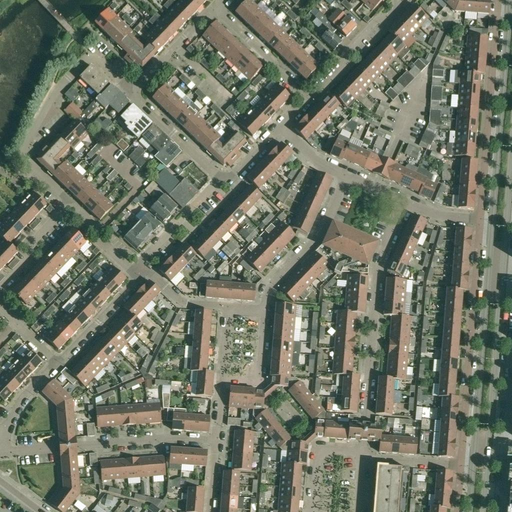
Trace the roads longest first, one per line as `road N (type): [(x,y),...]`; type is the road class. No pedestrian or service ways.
road 1 (residential): [(362,452),(378,264),(405,202)]
road 2 (residential): [(479,219),(460,465)]
road 3 (residential): [(509,0),(496,14),(479,219)]
road 4 (tertiary): [(510,0),(492,220)]
road 5 (residential): [(3,453),(215,440)]
road 6 (residential): [(70,203),(25,159),(25,144),(52,93),(93,52)]
road 7 (tertiary): [(488,278),(475,440)]
road 8 (tertiary): [(488,441),(501,279)]
road 9 (residential): [(265,310),(271,284),(315,241),(346,175)]
road 10 (unknown): [(371,186),(436,57)]
road 11 (residential): [(306,99),(398,0)]
road 12 (residential): [(215,440),(227,308)]
road 13 (tertiary): [(501,279),(511,150)]
road 14 (residential): [(306,99),(216,7)]
road 15 (residential): [(502,442),(511,322)]
road 16 (residential): [(217,176),(131,92)]
